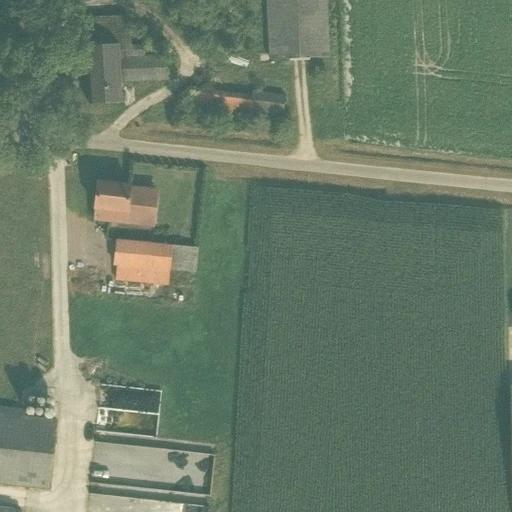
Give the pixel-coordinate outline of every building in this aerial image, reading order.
[(326,0),(267,0),(271,61),(330,60),(326,0)] [(127,33),(127,17),(84,19),(89,105),(121,103),(120,83),(167,81),(166,56),(144,57),(143,33),(127,33)] [(213,111),(225,113),(228,92),(216,90),(213,111)] [(251,95),(248,116),(282,121),(286,96),(252,90),(251,95)] [(158,189),(129,186),(98,182),(93,220),(154,227),(158,189)] [(172,244),(168,243),(117,238),(114,267),(116,267),(115,281),(168,286),(169,270),(196,273),(198,248),(172,245),(172,244)] [(155,435),(161,393),(112,387),(110,407),(99,405),(96,428),(155,435)] [(56,420),(0,414),(0,484),(48,490),(56,420)]
